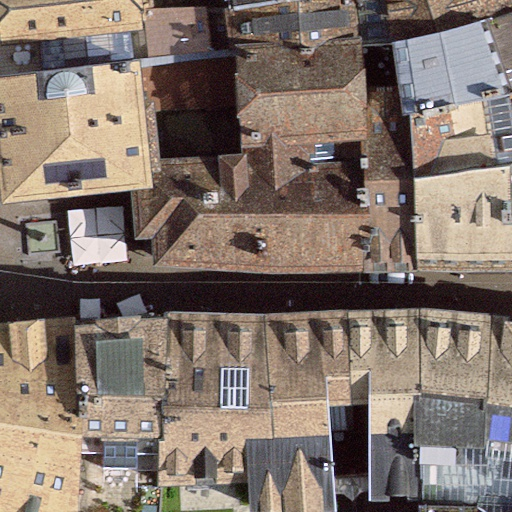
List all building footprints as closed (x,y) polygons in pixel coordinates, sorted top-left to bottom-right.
[(0,0),(0,71),(147,55),(213,47),(207,4),(145,6),(144,0),(0,0)] [(406,36),(511,6),(511,0),(245,0),(235,2),(207,4),(213,47),(371,39),(406,36)] [(511,89),(511,6),(406,36),(416,105),(511,89)] [(371,39),(377,265),(426,265),(431,171),(416,105),(406,36),(371,39)] [(244,267),(377,265),(371,39),(213,47),(147,55),(152,113),(244,105),(244,150),(244,267)] [(0,71),(0,159),(4,196),(143,184),(157,183),(155,155),(152,113),(147,55),(0,71)] [(426,265),(511,263),(511,89),(416,105),(431,171),(426,265)] [(159,268),(244,267),(244,150),(155,155),(157,183),(143,184),(145,230),(158,229),(159,268)] [(434,465),(432,309),(359,313),(364,402),(382,403),(381,499),(431,498),(434,465)] [(511,320),(432,309),(434,465),(511,483),(511,320)] [(359,313),(174,315),(165,511),(343,511),(343,474),(365,474),(364,402),(359,313)] [(165,511),(174,315),(84,319),(87,436),(81,511),(165,511)] [(84,319),(0,327),(0,511),(81,511),(87,436),(84,319)]
